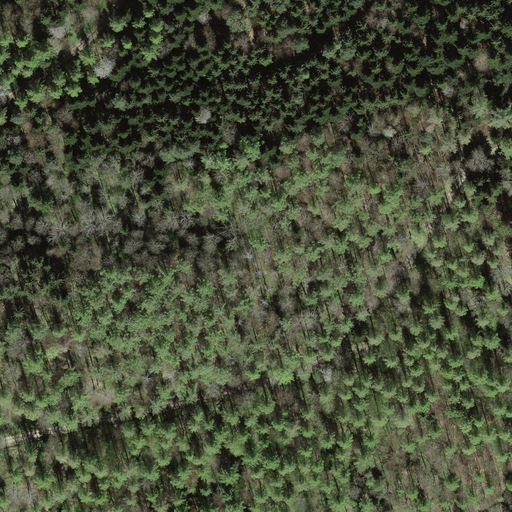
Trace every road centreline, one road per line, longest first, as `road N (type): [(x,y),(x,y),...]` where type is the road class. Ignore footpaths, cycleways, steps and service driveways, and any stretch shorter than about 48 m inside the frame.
road 1 (track): [(0,443),(295,373),(331,356),(400,274),(453,188),(480,157),(511,141)]
road 2 (track): [(0,121),(154,58),(222,0)]
road 3 (track): [(331,356),(511,286)]
road 4 (track): [(118,0),(0,99)]
